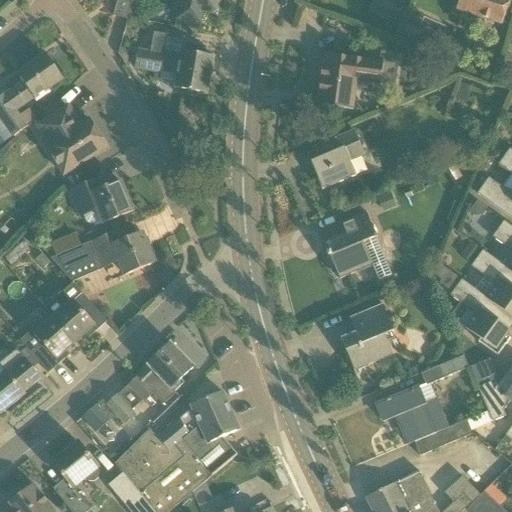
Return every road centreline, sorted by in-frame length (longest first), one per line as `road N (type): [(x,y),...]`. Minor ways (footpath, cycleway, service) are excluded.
road 1 (residential): [(0,458),(210,280),(250,265)]
road 2 (primary): [(250,265),(244,139),(264,0)]
road 3 (primary): [(338,511),(261,331),(250,265)]
road 4 (residential): [(186,212),(140,125),(55,0)]
